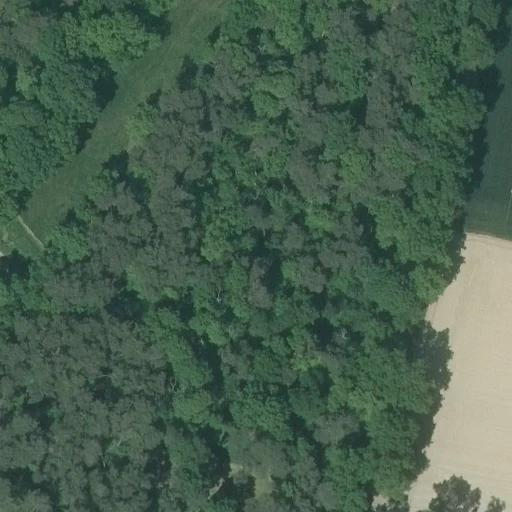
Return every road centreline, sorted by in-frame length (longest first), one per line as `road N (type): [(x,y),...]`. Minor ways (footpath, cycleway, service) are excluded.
road 1 (track): [(244,511),(374,28)]
road 2 (track): [(269,0),(132,159),(0,343)]
